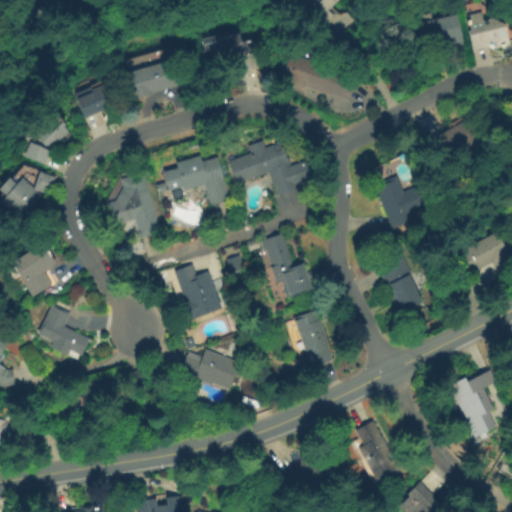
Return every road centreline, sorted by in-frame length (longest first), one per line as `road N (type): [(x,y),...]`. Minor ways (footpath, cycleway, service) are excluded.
road 1 (tertiary): [(511,306),(260,429),(0,479)]
road 2 (residential): [(329,147),(299,117),(263,103),(196,113),(84,154),(65,192),(69,227),(134,327)]
road 3 (residential): [(384,371),(339,270),(339,183),(329,147)]
road 4 (residential): [(511,77),(473,76),(329,147)]
road 5 (residential): [(384,371),(448,466),(511,505)]
